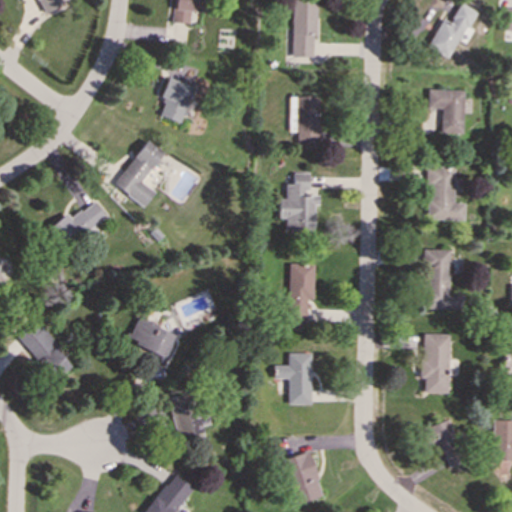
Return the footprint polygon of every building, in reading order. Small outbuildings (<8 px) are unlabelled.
[(35,0),(41,14),(61,5),(58,0),(35,0)] [(187,24),(188,11),(201,12),(201,0),(171,0),(170,23),(187,24)] [(313,0),(290,0),(290,57),(312,57),(313,0)] [(425,47),(446,57),(456,37),(465,41),(468,33),(464,31),(465,29),(474,11),(457,3),(448,22),(439,18),(425,47)] [(511,8),(501,8),(500,31),(511,31),(511,8)] [(178,122),(189,85),(164,78),(158,97),(162,98),(157,116),(178,122)] [(437,132),(460,133),(461,90),(425,89),(424,108),(438,108),(437,132)] [(317,96),(287,96),(287,131),(296,132),(295,146),(316,147),(317,96)] [(160,151),(142,139),(111,186),(141,206),(151,191),(139,182),(160,151)] [(461,221),(461,203),(450,202),(452,166),(423,165),(421,219),(461,221)] [(283,230),(312,230),(312,204),(316,204),(317,195),(307,195),(307,173),(291,172),(291,184),(284,183),(284,199),(277,199),(276,217),(283,217),(283,230)] [(64,213),(45,229),(62,250),(103,216),(90,200),(68,219),(64,213)] [(447,249),(421,249),(419,309),(461,310),(461,294),(446,294),(447,249)] [(312,264),(286,263),(284,324),(304,325),(304,298),(311,299),(312,264)] [(161,363),(174,335),(135,317),(124,340),(151,352),(149,358),(161,363)] [(70,364),(34,324),(17,339),(53,379),(70,364)] [(446,334),(419,333),(419,379),(422,379),(421,392),(445,393),(446,334)] [(511,352),(511,345),(502,345),(502,367),(511,367),(511,352)] [(285,404),(308,404),(309,353),(285,352),(285,365),(273,365),(272,378),(285,378),(285,404)] [(165,398),(173,439),(199,434),(197,425),(206,424),(203,407),(186,410),(183,395),(165,398)] [(446,468),(461,462),(446,419),(424,427),(433,453),(441,450),(446,468)] [(511,420),(490,420),(489,452),(497,452),(496,460),(511,460),(511,420)] [(320,495),(306,451),(277,460),(291,505),(320,495)] [(171,511),(190,487),(170,473),(140,511),(171,511)]
